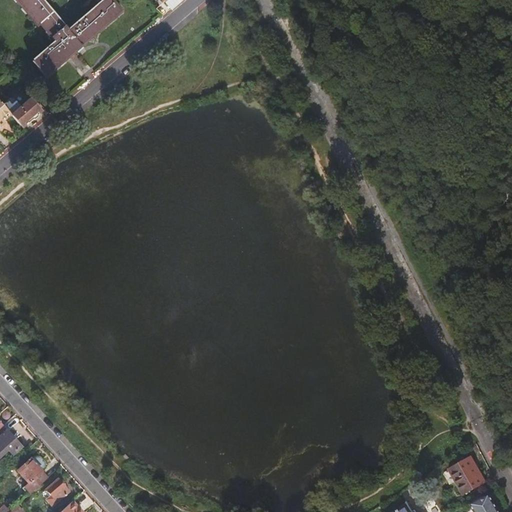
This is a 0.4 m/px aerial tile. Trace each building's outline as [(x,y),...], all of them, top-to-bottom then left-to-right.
[(39,0),(13,0),(36,26),(39,24),(54,42),(31,63),(44,78),(121,12),(111,0),(103,0),(67,31),(39,0)] [(162,0),(170,8),(180,0),(162,0)] [(11,115),(22,129),(42,112),(31,99),(21,107),(14,99),(10,99),(2,105),(8,113),(11,115)] [(0,124),(6,119),(4,117),(8,113),(2,105),(0,102),(0,124)] [(3,426),(0,428),(0,453),(7,447),(13,453),(22,445),(4,425),(3,426)] [(34,456),(31,459),(42,470),(45,467),(45,465),(45,463),(39,456),(34,456)] [(471,457),(450,469),(464,493),(484,481),(471,457)] [(42,470),(31,459),(30,458),(18,469),(30,483),(24,488),(30,495),(48,478),(42,470)] [(58,479),(47,489),(58,501),(69,490),(58,479)] [(501,511),(491,492),(473,503),(477,511),(501,511)] [(388,511),(415,511),(413,508),(411,510),(406,501),(388,511)] [(78,511),(71,503),(60,511),(78,511)]
